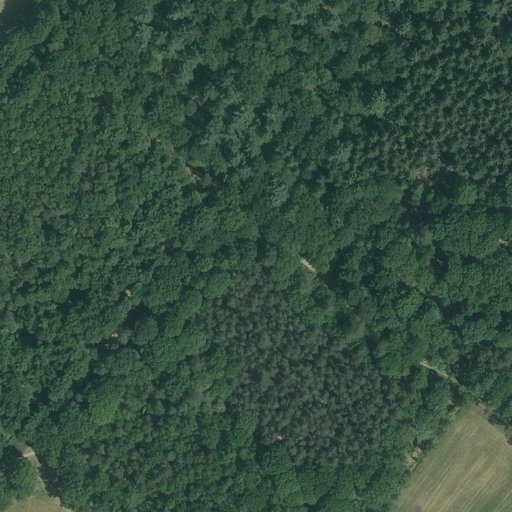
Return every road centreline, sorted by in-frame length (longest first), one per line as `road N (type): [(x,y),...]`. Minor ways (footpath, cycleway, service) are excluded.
road 1 (track): [(255,218),(216,228),(178,254),(0,488)]
road 2 (track): [(255,218),(265,191),(408,0)]
road 3 (track): [(511,186),(255,218)]
road 4 (track): [(410,351),(255,218)]
road 5 (track): [(370,511),(472,385)]
